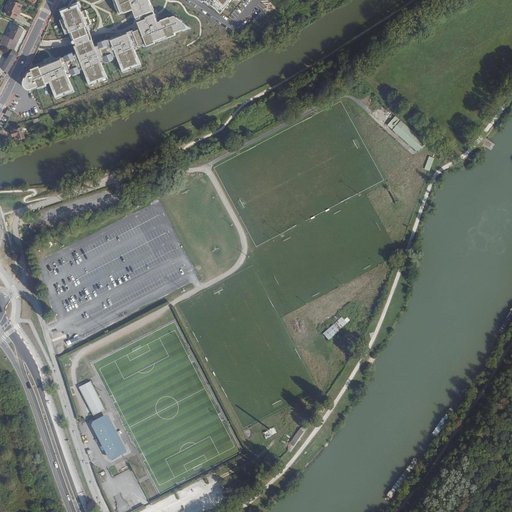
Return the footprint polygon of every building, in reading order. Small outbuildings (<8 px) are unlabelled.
[(113,0),(118,13),(123,12),(123,14),(132,11),(138,27),(93,45),(86,26),(91,24),(85,10),(81,12),(77,3),(59,11),(62,19),(60,20),(65,34),(68,33),(75,52),(28,70),(25,74),(24,78),(22,82),(22,85),(23,88),(26,90),(31,91),(49,84),(55,99),(74,91),(68,75),(70,74),(71,77),(80,73),(79,71),(82,69),(89,85),(108,78),(102,63),(104,62),(113,58),(116,57),(122,72),(141,65),(135,48),(186,29),(184,24),(173,15),(158,21),(149,0),(113,0)] [(233,0),(205,0),(205,1),(222,15),(233,0)] [(7,2),(3,10),(5,11),(2,16),(14,21),(20,8),(7,2)] [(9,37),(16,40),(18,37),(19,38),(23,30),(14,26),(9,37)] [(12,51),(17,41),(9,37),(4,35),(0,43),(0,47),(7,48),(12,51)] [(8,71),(18,54),(12,51),(2,68),(8,71)] [(70,114),(48,121),(50,128),(72,121),(70,114)] [(418,152),(426,142),(396,116),(388,125),(393,129),(393,130),(418,152)] [(39,117),(33,119),(35,127),(42,125),(39,117)] [(13,131),(12,131),(13,136),(15,135),(16,140),(26,137),(22,127),(13,130),(13,131)] [(426,168),(431,170),(435,158),(430,156),(426,168)] [(32,222),(29,227),(40,234),(43,228),(41,227),(32,222)] [(336,323),(327,330),(331,336),(341,328),(336,323)] [(94,415),(105,410),(91,382),(80,387),(94,415)] [(112,460),(128,453),(108,415),(93,422),(92,426),(109,459),(112,460)] [(300,429),(289,444),(291,445),(293,447),(304,432),(303,431),(302,431),(300,429)]
